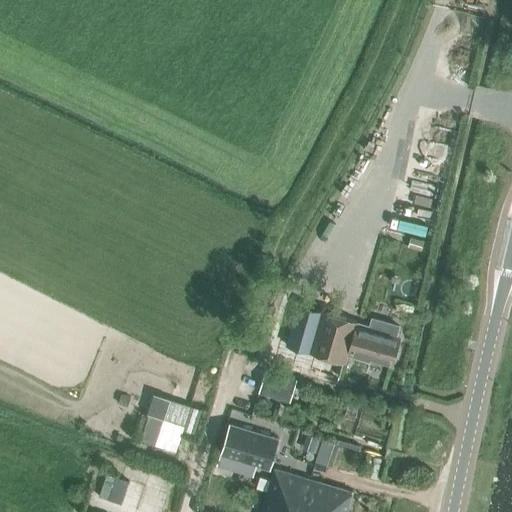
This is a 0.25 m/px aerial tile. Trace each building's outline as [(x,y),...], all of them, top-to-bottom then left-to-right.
[(370,247),(377,248),(382,219),(375,217),(370,247)] [(425,239),(411,235),(409,245),(422,249),(425,239)] [(299,307),(288,346),(311,352),(346,362),(347,358),(347,356),(370,363),(372,358),(391,363),(392,364),(393,361),(396,360),(398,352),(397,349),(400,338),(399,337),(397,337),(400,326),(371,318),(369,326),(357,322),(356,324),(324,315),(299,307)] [(265,371),(259,392),(289,402),(296,381),(265,371)] [(151,393),(144,414),(148,415),(138,444),(155,449),(164,421),(170,399),(151,393)] [(245,462),(256,432),(234,424),(223,455),(245,462)] [(278,439),(256,432),(245,462),(268,469),(278,439)] [(317,454),(315,462),(327,466),(334,442),(322,439),(317,454)] [(274,468),(265,501),(303,511),(346,511),(352,492),(274,468)] [(123,504),(130,482),(105,474),(98,496),(123,504)] [(303,511),(265,501),(261,511),(303,511)]
